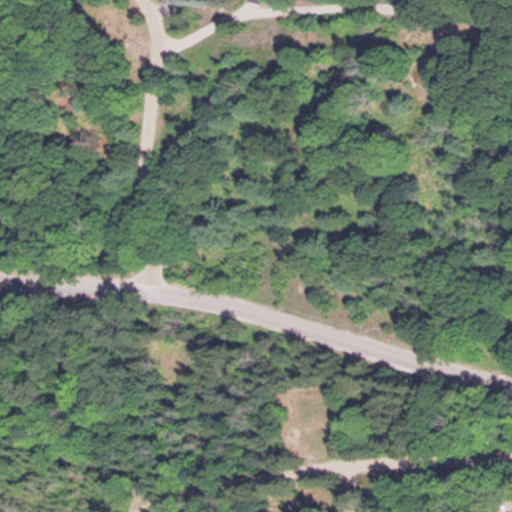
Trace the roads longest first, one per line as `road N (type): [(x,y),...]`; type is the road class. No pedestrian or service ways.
road 1 (residential): [(0,281),(221,307),(511,384)]
road 2 (residential): [(511,449),(333,462),(161,491),(125,511)]
road 3 (residential): [(158,52),(243,14),(511,5)]
road 4 (residential): [(144,0),(156,21),(158,52),(146,201),(160,251),(149,294)]
